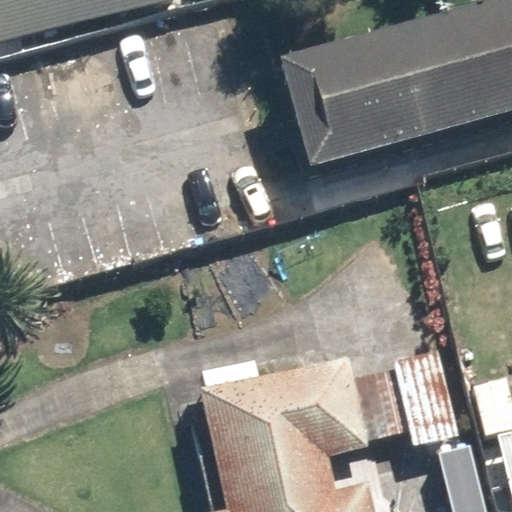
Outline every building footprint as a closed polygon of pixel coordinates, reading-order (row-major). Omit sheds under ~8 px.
[(0,0),(0,45),(176,2),(175,0),(0,0)] [(307,175),(511,118),(511,7),(279,73),(307,175)] [(439,355),(391,365),(409,452),(457,442),(439,355)] [(204,380),(208,398),(198,400),(221,511),(369,511),(365,489),(341,495),(334,464),(369,457),(366,445),(400,438),(387,376),(353,383),(350,368),(255,388),(252,370),(204,380)] [(511,438),(497,442),(511,506),(511,438)]
